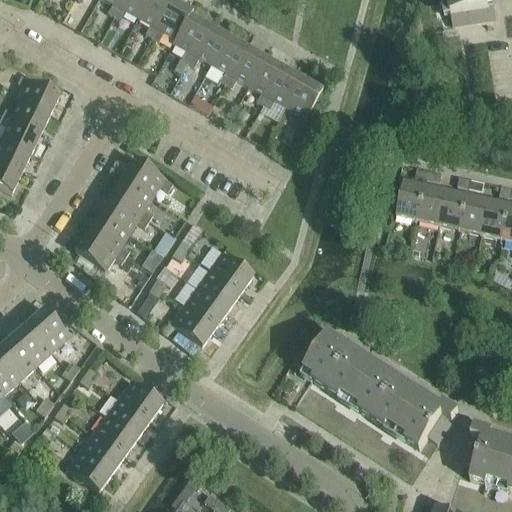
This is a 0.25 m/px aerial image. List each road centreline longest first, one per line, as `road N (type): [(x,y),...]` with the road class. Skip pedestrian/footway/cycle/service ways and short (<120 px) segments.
road 1 (residential): [(360,511),(194,395),(24,259)]
road 2 (residential): [(24,259),(123,107)]
road 3 (residential): [(274,189),(123,107)]
road 4 (residential): [(123,107),(8,38)]
